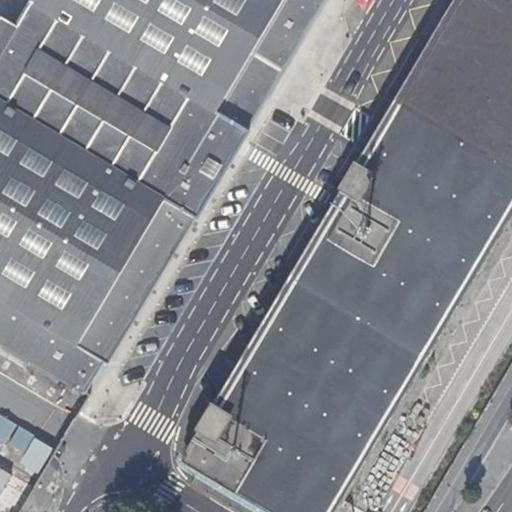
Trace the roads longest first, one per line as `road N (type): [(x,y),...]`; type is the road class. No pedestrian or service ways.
road 1 (unclassified): [(394,0),(150,423),(120,458)]
road 2 (unclassified): [(511,295),(390,511)]
road 3 (unknown): [(120,458),(0,404)]
